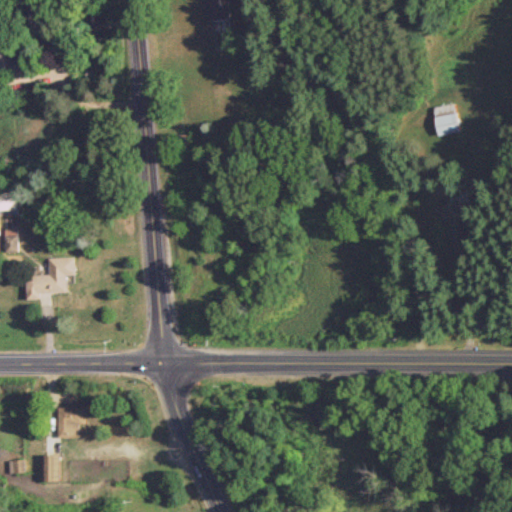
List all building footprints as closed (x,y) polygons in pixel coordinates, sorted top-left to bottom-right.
[(231,17),(229,0),(206,0),(209,20),(231,17)] [(0,73),(12,53),(0,45),(0,73)] [(461,130),(455,102),(434,106),(440,135),(461,130)] [(0,209),(18,209),(18,191),(0,191),(0,209)] [(471,254),(471,209),(452,209),(452,253),(471,254)] [(20,228),(6,228),(7,252),(20,252),(20,228)] [(50,257),(51,273),(27,274),(28,299),(42,298),(41,292),(69,291),(69,275),(77,274),(77,256),(50,257)] [(60,437),(80,436),(80,423),(86,423),(86,406),(59,406),(60,437)] [(62,453),(43,453),(43,480),(62,480),(62,453)] [(25,459),(11,459),(12,472),(26,471),(25,459)]
